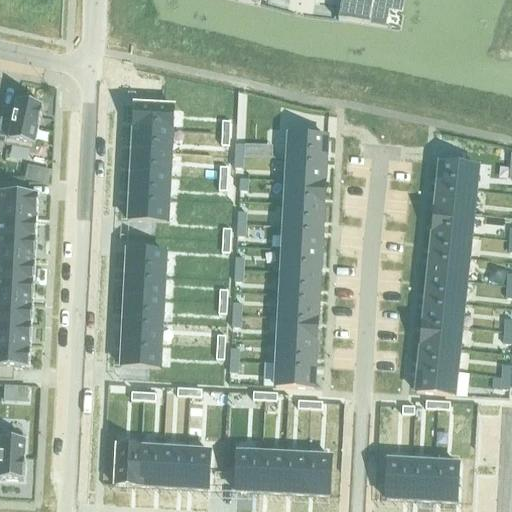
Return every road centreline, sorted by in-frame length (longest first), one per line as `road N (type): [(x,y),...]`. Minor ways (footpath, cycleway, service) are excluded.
road 1 (residential): [(95,72),(74,511)]
road 2 (residential): [(380,155),(355,511)]
